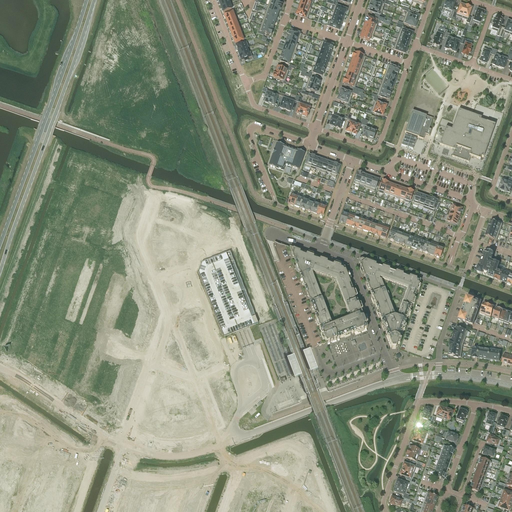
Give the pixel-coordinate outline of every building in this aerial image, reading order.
[(269,0),(270,0),(268,6),(279,10),(280,10),(282,5),(276,3),(277,0),(269,0)] [(301,0),(299,5),(309,8),(310,4),(311,3),(301,0)] [(370,3),(371,4),(370,5),(370,6),(382,10),(384,4),(389,6),(390,3),(384,1),(383,4),(372,0),(372,1),(371,0),(370,3)] [(445,7),(443,12),(450,14),(448,19),(451,20),(453,16),(454,12),(455,11),(452,10),(454,3),(453,2),(449,0),(448,1),(447,0),(446,3),(446,2),(444,7),(445,7)] [(332,11),(335,12),(344,15),(344,14),(345,14),(346,10),(335,6),(336,3),(334,2),(333,5),(334,6),(332,11)] [(229,4),(221,8),(223,13),(231,9),(229,4)] [(454,12),(453,16),(461,19),(466,7),(465,7),(464,6),(461,4),(460,5),(459,8),(458,11),(457,13),(454,12)] [(299,5),(298,10),(309,14),(311,9),(309,8),(299,5)] [(268,6),(266,11),(277,15),(279,10),(268,6)] [(379,15),(378,18),(381,19),(384,20),(385,17),(380,16),(382,10),(370,6),(368,9),(369,9),(368,11),(379,15)] [(466,7),(461,19),(467,21),(466,23),(469,24),(471,18),(468,17),(471,9),(469,8),(466,6),(465,7),(466,7)] [(406,12),(404,18),(417,22),(417,20),(418,20),(419,17),(418,17),(419,16),(407,13),(408,10),(403,8),(402,11),(406,12)] [(297,11),(295,15),(305,19),(307,20),(309,14),(298,10),(297,12),(297,11)] [(469,24),(468,26),(472,27),(473,24),(479,26),(481,20),(482,16),(484,12),(482,12),(483,11),(479,10),(477,10),(476,14),(475,17),(474,18),(471,17),(471,18),(469,24)] [(266,11),(264,16),(276,20),(277,15),(266,11)] [(232,12),(224,15),(226,20),(234,17),(232,12)] [(335,12),(333,17),(342,20),(344,15),(335,12)] [(264,16),(262,21),(274,25),(276,20),(264,16)] [(494,24),(491,31),(497,32),(496,36),(499,37),(502,27),(499,26),(500,25),(501,23),(502,19),(501,19),(501,18),(496,16),(495,20),(494,20),(492,24),(494,24)] [(333,17),(331,22),(340,25),(342,20),(333,17)] [(365,23),(376,27),(378,21),(380,22),(381,19),(378,18),(377,21),(367,17),(366,20),(365,23)] [(416,24),(417,22),(404,18),(402,23),(398,22),(397,25),(402,27),(403,24),(415,28),(415,27),(416,24)] [(502,27),(499,37),(502,38),(504,34),(509,35),(511,26),(511,22),(508,20),(508,21),(505,28),(502,27)] [(262,21),(260,26),(272,30),(274,25),(262,21)] [(331,22),(329,27),(338,31),(339,31),(340,27),(340,25),(331,22)] [(363,28),(375,32),(376,27),(365,23),(363,28)] [(398,34),(410,38),(410,37),(411,37),(412,33),(404,31),(401,30),(402,27),(397,25),(396,28),(400,29),(398,34)] [(260,26),(257,34),(263,36),(264,33),(271,36),(272,30),(260,26)] [(363,28),(361,33),(373,37),(375,32),(363,28)] [(434,37),(433,41),(434,41),(433,45),(437,47),(437,46),(439,46),(441,39),(444,40),(445,39),(447,33),(447,31),(439,28),(435,37),(434,37)] [(288,36),(297,39),(300,40),(301,34),(299,34),(290,30),(289,33),(288,36)] [(373,37),(361,33),(359,38),(369,41),(370,36),(373,37)] [(447,40),(444,49),(448,50),(449,50),(450,50),(454,38),(449,36),(450,34),(447,33),(445,39),(447,40)] [(410,38),(398,34),(396,40),(408,44),(410,38)] [(241,36),(233,39),(235,44),(243,41),(241,36)] [(288,36),(286,41),(296,44),(297,39),(288,36)] [(454,38),(450,50),(452,51),(451,52),(456,53),(459,44),(462,45),(464,39),(461,38),(460,40),(454,38)] [(463,51),(461,54),(463,55),(463,56),(467,58),(468,54),(470,54),(471,50),(470,50),(472,42),(464,39),(462,45),(464,46),(464,48),(463,48),(462,51),(463,51)] [(395,45),(406,49),(408,44),(396,40),(395,45)] [(286,41),(284,46),(296,50),(298,45),(296,44),(286,41)] [(246,42),(236,46),(238,51),(246,48),(248,47),(246,42)] [(320,47),(319,47),(322,48),(331,51),(332,48),(333,46),(324,42),(321,42),(320,47)] [(406,50),(406,49),(395,45),(393,50),(405,54),(406,50)] [(284,46),(283,51),(294,55),(296,50),(284,46)] [(322,48),(320,53),(329,56),(331,51),(322,48)] [(481,58),(480,62),(481,62),(481,63),(484,64),(485,64),(486,64),(489,55),(492,56),(494,50),(491,49),(491,51),(484,48),(482,55),(481,58)] [(495,57),(492,65),(495,66),(495,67),(501,69),(498,68),(497,68),(502,56),(496,54),(497,51),(494,50),(492,56),(495,57)] [(281,56),(290,59),(290,60),(292,60),(294,55),(283,51),(281,56)] [(248,53),(239,56),(241,61),(244,60),(244,62),(248,60),(247,59),(252,57),(250,52),(248,53)] [(320,53),(318,58),(327,61),(329,56),(320,53)] [(364,63),(366,57),(354,53),(352,59),(364,63)] [(502,56),(497,68),(498,68),(501,69),(501,68),(503,69),(506,61),(509,62),(511,56),(508,55),(507,58),(502,56)] [(281,56),(279,61),(288,65),(290,60),(290,59),(281,56)] [(318,58),(316,63),(326,66),(327,61),(318,58)] [(362,68),(364,63),(352,59),(350,64),(362,68)] [(315,68),(324,71),(326,66),(316,63),(315,68)] [(350,64),(349,69),(360,73),(362,68),(350,64)] [(387,65),(385,71),(397,75),(397,74),(398,73),(398,72),(399,69),(387,65)] [(275,72),(287,76),(288,71),(290,72),(291,69),(288,68),(287,71),(277,67),(277,68),(276,68),(275,70),(276,71),(275,72)] [(309,72),(308,75),(311,76),(312,73),(322,77),(323,74),(324,71),(315,68),(312,67),(310,72),(309,72)] [(347,74),(358,78),(360,73),(349,69),(347,74)] [(397,75),(385,71),(384,75),(395,79),(397,75)] [(275,72),(273,78),(283,81),(282,84),(285,85),(286,82),(285,82),(287,76),(275,72)] [(305,74),(304,77),(308,78),(307,84),(318,88),(318,87),(320,82),(310,79),(311,76),(308,75),(305,74)] [(358,78),(347,74),(345,79),(357,83),(358,78)] [(393,85),(395,79),(384,75),(382,80),(393,85)] [(352,91),(358,93),(355,92),(356,89),(355,88),(357,83),(345,79),(345,78),(343,84),(353,88),(352,91)] [(380,86),(392,90),(393,85),(382,80),(380,86)] [(303,88),(302,91),(305,92),(306,89),(317,93),(319,88),(318,87),(318,88),(307,84),(305,89),(303,88)] [(392,90),(380,86),(378,90),(390,94),(392,90)] [(339,95),(351,99),(353,94),(357,95),(358,93),(352,91),(351,93),(341,90),(339,94),(340,94),(339,95)] [(371,97),(374,98),(377,99),(378,96),(388,100),(389,97),(390,95),(390,94),(378,90),(376,96),(372,94),(371,97)] [(264,99),(263,102),(265,103),(268,104),(273,93),(267,91),(265,96),(264,99)] [(273,93),(268,104),(271,105),(274,106),(278,96),(280,97),(281,94),(279,93),(278,94),(273,93)] [(283,98),(279,108),(283,110),(283,109),(285,110),(289,98),(284,97),(284,95),(281,94),(280,97),(283,98)] [(351,99),(339,95),(339,97),(338,96),(337,100),(348,104),(347,107),(349,108),(351,105),(349,104),(351,99)] [(289,98),(285,110),(286,110),(286,111),(290,112),(294,101),(297,102),(299,97),(296,96),(294,100),(289,98)] [(300,104),(296,114),(299,115),(301,116),(305,104),(300,102),(302,98),(299,97),(297,102),(300,104)] [(373,107),(384,111),(385,110),(386,106),(376,102),(377,99),(374,98),(373,101),(374,102),(373,107)] [(305,104),(301,116),(302,116),(307,118),(308,114),(309,112),(311,106),(305,104)] [(383,112),(384,111),(373,107),(371,112),(366,111),(365,114),(371,116),(372,113),(383,116),(384,113),(383,112)] [(483,158),(495,125),(480,120),(481,118),(458,110),(451,130),(446,128),(439,146),(454,151),(452,156),(468,162),(470,157),(480,160),(481,157),(483,158)] [(412,111),(404,133),(423,140),(425,134),(429,136),(431,130),(429,129),(433,119),(412,111)] [(334,128),(339,116),(333,114),(329,126),(330,126),(333,127),(334,127),(334,128)] [(349,133),(351,133),(355,122),(350,120),(351,115),(348,114),(347,117),(346,120),(349,121),(345,132),(349,133)] [(344,119),(346,120),(347,117),(345,116),(344,118),(339,116),(334,128),(340,130),(344,119)] [(360,124),(355,122),(351,133),(352,134),(356,136),(360,125),(363,126),(365,120),(362,119),(360,124)] [(362,138),(367,140),(371,128),(366,126),(368,121),(365,120),(363,126),(365,127),(362,138)] [(377,129),(371,128),(367,140),(367,139),(369,140),(372,141),(373,141),(377,129)] [(405,134),(401,146),(413,150),(417,138),(405,134)] [(277,143),(274,149),(273,152),(272,154),(273,155),(268,166),(276,169),(276,168),(283,171),(285,165),(291,167),(291,168),(298,170),(304,153),(297,151),(284,147),(284,146),(277,143)] [(310,169),(314,157),(311,156),(309,155),(305,167),(310,169)] [(319,159),(314,157),(310,169),(315,171),(319,159)] [(320,172),(324,161),(319,159),(315,171),(316,170),(320,171),(320,172)] [(329,163),(324,161),(320,172),(325,174),(329,163)] [(329,163),(325,174),(326,172),(331,174),(330,176),(334,164),(329,163)] [(334,164),(330,176),(336,178),(338,172),(338,173),(339,170),(338,170),(340,166),(337,165),(334,164)] [(359,185),(363,175),(363,174),(358,172),(356,176),(355,179),(353,184),(359,186),(359,185)] [(363,175),(359,185),(364,187),(364,188),(368,177),(363,175)] [(368,177),(364,188),(369,190),(373,178),(368,177)] [(373,178),(369,190),(374,192),(378,180),(373,178)] [(504,192),(509,180),(503,178),(501,184),(500,184),(499,186),(500,187),(499,189),(501,190),(504,192)] [(384,194),(387,183),(388,183),(382,181),(378,193),(383,195),(384,194)] [(384,194),(389,195),(392,185),(387,183),(384,194)] [(397,187),(392,185),(389,195),(394,197),(397,187)] [(399,199),(402,189),(397,187),(394,197),(399,199)] [(402,189),(399,199),(404,201),(403,202),(407,190),(402,189)] [(407,190),(403,202),(409,204),(413,192),(407,190)] [(288,204),(294,206),(298,195),(292,193),(288,204)] [(416,194),(412,205),(418,207),(422,196),(416,194)] [(303,197),(298,195),(294,206),(299,208),(303,197)] [(418,206),(423,208),(422,209),(423,209),(427,197),(422,196),(418,207),(418,206)] [(305,210),(309,199),(303,197),(299,208),(305,210)] [(432,199),(427,197),(423,209),(427,211),(432,199)] [(315,201),(309,199),(305,210),(307,211),(310,212),(311,212),(315,201)] [(437,201),(434,200),(432,199),(427,211),(433,213),(437,201)] [(315,201),(311,212),(317,214),(321,203),(320,203),(320,205),(314,203),(315,201)] [(322,216),(323,217),(324,213),(325,211),(327,205),(321,203),(317,214),(318,215),(322,217),(322,216)] [(448,210),(460,215),(462,209),(450,205),(448,210)] [(460,215),(448,210),(446,216),(458,220),(460,215)] [(343,224),(345,225),(349,213),(348,215),(342,213),(341,217),(341,216),(340,219),(339,222),(340,223),(343,224)] [(351,227),(355,215),(349,213),(345,225),(351,227)] [(356,229),(360,217),(355,215),(351,227),(356,229)] [(458,220),(446,216),(445,221),(456,225),(458,220)] [(366,219),(360,217),(356,229),(362,231),(366,219)] [(366,219),(362,231),(368,233),(372,221),(366,219)] [(372,221),(368,233),(372,234),(374,235),(378,223),(372,221)] [(490,223),(489,226),(500,230),(502,225),(501,224),(501,223),(497,221),(496,223),(492,221),(491,223),(490,223)] [(379,237),(384,225),(378,223),(374,235),(377,236),(379,237)] [(379,237),(385,239),(390,228),(384,225),(379,237)] [(489,229),(488,231),(498,235),(500,230),(489,226),(488,229),(489,229)] [(387,240),(393,242),(397,230),(391,228),(387,240)] [(403,232),(397,230),(393,242),(399,244),(402,235),(403,232)] [(498,235),(488,231),(487,233),(485,236),(496,240),(497,240),(498,235)] [(415,236),(409,234),(408,237),(405,246),(410,248),(415,236)] [(399,244),(405,246),(408,237),(402,235),(399,244)] [(410,248),(416,250),(420,238),(415,236),(410,248)] [(420,238),(416,250),(422,252),(426,241),(420,238)] [(324,345),(289,249),(278,243),(276,242),(273,242),(268,240),(307,350),(316,347),(324,345)] [(428,254),(432,243),(426,241),(422,252),(428,254)] [(428,254),(434,257),(438,245),(432,243),(428,254)] [(444,247),(438,245),(434,257),(439,259),(444,247)] [(367,328),(344,268),(290,249),(326,343),(367,328)] [(485,250),(484,254),(479,267),(478,270),(477,272),(477,273),(480,274),(482,275),(488,277),(494,279),(498,268),(499,264),(491,261),(494,253),(488,251),(485,250)] [(257,323),(230,251),(202,262),(198,272),(223,337),(237,331),(244,328),(257,323)] [(420,280),(362,259),(358,261),(391,349),(396,349),(420,280)] [(494,279),(500,281),(504,270),(498,268),(494,279)] [(507,284),(511,272),(504,270),(500,281),(507,284)] [(481,302),(467,297),(464,304),(466,305),(465,308),(463,307),(461,313),(459,320),(473,325),(477,313),(478,311),(479,309),(481,302)] [(485,316),(489,305),(486,304),(485,305),(483,304),(479,314),(485,316)] [(489,305),(485,316),(490,318),(494,308),(492,307),(492,306),(489,305)] [(498,321),(502,310),(498,308),(498,309),(498,308),(498,309),(496,308),(492,319),(494,320),(495,318),(498,320),(498,321)] [(503,323),(507,312),(502,310),(498,321),(503,323)] [(508,325),(511,314),(511,313),(511,314),(507,312),(503,323),(508,325)] [(455,329),(454,333),(466,337),(468,332),(457,328),(456,330),(455,329)] [(453,336),(453,338),(464,342),(466,337),(454,333),(453,336)] [(451,341),(450,344),(462,347),(464,342),(453,338),(452,341),(451,341)] [(450,344),(450,347),(450,350),(462,352),(462,347),(450,344)] [(305,352),(313,372),(318,370),(310,350),(305,352)] [(288,361),(295,379),(300,377),(292,357),(287,359),(288,361)] [(430,422),(429,425),(432,426),(433,426),(436,418),(442,420),(446,409),(445,410),(439,407),(438,409),(437,410),(436,413),(437,413),(436,414),(437,414),(436,416),(433,415),(432,416),(430,421),(430,422)] [(424,413),(422,418),(427,420),(431,410),(427,408),(426,409),(424,408),(423,413),(424,413)] [(446,409),(442,420),(449,422),(447,428),(449,429),(452,423),(449,422),(452,412),(450,411),(446,409)] [(3,410),(0,418),(0,419),(5,421),(8,411),(8,412),(3,410)] [(459,410),(456,421),(463,423),(464,419),(464,420),(466,416),(465,415),(466,413),(465,412),(461,410),(460,411),(459,410)] [(8,411),(5,421),(10,423),(10,422),(14,413),(8,411)] [(487,419),(485,425),(489,427),(487,433),(491,435),(495,424),(492,423),(495,416),(491,414),(490,415),(488,414),(486,419),(487,419)] [(504,437),(506,431),(503,430),(507,420),(506,419),(506,418),(502,417),(501,417),(501,418),(500,417),(499,420),(499,419),(497,424),(498,424),(496,428),(503,430),(501,436),(504,437)] [(15,430),(15,431),(20,433),(23,423),(21,423),(21,422),(21,423),(18,422),(15,430)] [(23,423),(20,433),(25,434),(28,425),(26,424),(27,424),(26,424),(23,423)] [(28,425),(25,434),(30,436),(31,436),(32,431),(33,431),(34,427),(31,426),(30,426),(28,425)] [(414,436),(425,439),(427,434),(432,436),(433,433),(428,431),(427,434),(415,429),(414,433),(415,433),(414,436)] [(446,433),(444,440),(454,443),(455,442),(457,438),(456,437),(457,436),(446,433)] [(425,439),(414,436),(413,438),(412,437),(411,441),(421,445),(423,439),(425,440),(425,439)] [(496,449),(502,451),(503,448),(499,447),(501,441),(493,438),(494,437),(489,436),(488,438),(486,442),(497,446),(496,449)] [(44,451),(44,452),(49,453),(53,444),(51,444),(52,443),(48,442),(44,451)] [(53,444),(49,453),(55,455),(58,446),(53,444)] [(58,446),(55,455),(60,457),(60,456),(63,447),(59,446),(58,446)] [(441,451),(452,455),(453,452),(453,451),(454,449),(443,446),(441,451)] [(407,452),(418,456),(420,450),(410,447),(409,449),(408,449),(407,452)] [(483,453),(482,455),(487,456),(493,458),(495,454),(494,454),(494,451),(484,448),(482,452),(483,453)] [(439,456),(450,460),(451,458),(452,455),(441,451),(439,456)] [(418,456),(407,452),(406,455),(407,455),(406,458),(416,461),(418,456)] [(65,464),(65,465),(70,467),(73,457),(71,456),(71,457),(68,456),(65,464)] [(438,461),(448,465),(450,462),(449,462),(450,460),(439,456),(438,461)] [(73,457),(70,467),(75,468),(78,459),(73,458),(74,457),(73,457)] [(78,459),(75,468),(80,470),(81,470),(82,467),(83,464),(84,461),(78,459)] [(478,464),(488,468),(490,462),(480,459),(479,461),(478,464)] [(12,461),(11,466),(20,470),(22,465),(12,461)] [(436,466),(446,470),(447,468),(448,465),(438,461),(436,466)] [(403,463),(402,467),(403,467),(402,469),(412,473),(414,474),(416,468),(415,467),(403,463)] [(38,464),(36,470),(46,473),(48,468),(47,467),(38,464)] [(488,468),(478,464),(476,469),(487,473),(488,468)] [(11,466),(9,471),(18,475),(20,470),(11,466)] [(434,471),(445,475),(446,472),(446,470),(436,466),(434,471)] [(400,471),(399,475),(410,479),(412,473),(402,469),(401,472),(400,471)] [(487,473),(476,469),(475,474),(485,478),(487,473)] [(35,472),(35,474),(35,475),(44,478),(46,473),(36,470),(36,471),(36,472),(35,472)] [(9,471),(7,476),(16,479),(18,475),(9,471)] [(444,478),(445,475),(434,471),(432,477),(433,477),(433,478),(438,480),(438,479),(443,480),(443,478),(444,478)] [(485,478),(475,474),(473,479),(483,483),(485,478)] [(32,479),(32,480),(42,483),(44,478),(35,475),(34,475),(34,477),(34,478),(33,479),(33,480),(32,479)] [(6,481),(5,481),(6,481),(15,484),(16,479),(7,476),(6,481)] [(483,483),(473,479),(471,484),(481,488),(483,483)] [(32,480),(30,485),(40,488),(40,489),(40,488),(42,483),(32,480)] [(395,486),(407,490),(406,490),(408,484),(397,480),(395,486)] [(62,490),(62,491),(63,491),(66,492),(66,493),(69,494),(69,493),(73,495),(74,494),(76,490),(75,490),(76,488),(72,487),(68,486),(64,484),(62,490)] [(479,494),(481,488),(471,484),(470,487),(469,490),(474,491),(473,492),(479,494)] [(407,490),(395,486),(394,486),(393,490),(393,491),(393,492),(404,495),(404,493),(406,494),(407,490)] [(504,488),(498,486),(497,488),(502,490),(500,496),(511,500),(511,493),(503,491),(504,488)] [(3,487),(2,492),(11,495),(11,494),(12,494),(13,490),(4,487),(3,487)] [(27,496),(36,500),(38,495),(38,494),(29,491),(29,492),(28,492),(27,494),(28,494),(27,496)] [(2,492),(0,496),(0,497),(9,500),(11,495),(2,492)] [(424,498),(435,502),(436,499),(437,497),(432,495),(432,494),(428,493),(427,494),(426,493),(424,498)] [(27,496),(25,501),(34,505),(35,505),(36,500),(27,496)] [(500,502),(510,505),(511,500),(500,496),(502,497),(500,502)] [(0,503),(8,506),(9,502),(8,502),(9,500),(0,497),(0,503)] [(60,497),(58,503),(68,506),(69,504),(70,500),(61,497),(60,497)] [(391,497),(390,502),(391,502),(390,504),(394,506),(395,505),(400,507),(402,501),(391,497)] [(435,502),(424,498),(422,504),(433,507),(434,506),(435,502)] [(510,505),(500,502),(498,507),(508,511),(509,510),(510,506),(510,505)] [(56,508),(57,508),(60,510),(61,510),(66,511),(68,506),(58,503),(56,508)]
